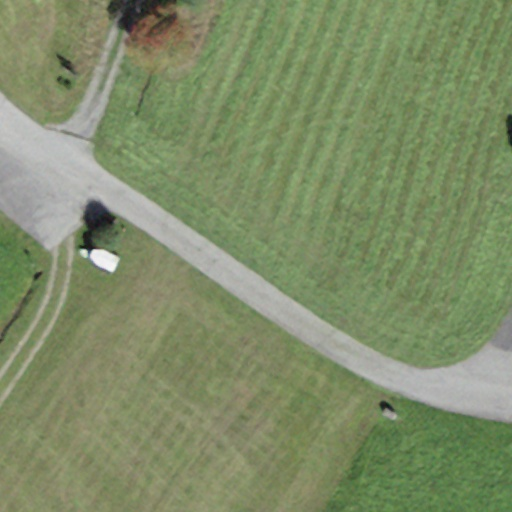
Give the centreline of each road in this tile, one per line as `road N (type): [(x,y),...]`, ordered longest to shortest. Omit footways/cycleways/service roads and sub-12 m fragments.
road 1 (residential): [(0,113),(339,348),(421,384),(511,400)]
road 2 (track): [(131,0),(81,132),(61,159),(51,293),(0,381)]
